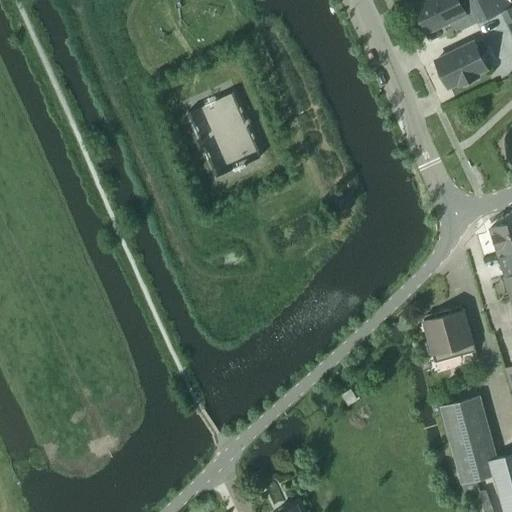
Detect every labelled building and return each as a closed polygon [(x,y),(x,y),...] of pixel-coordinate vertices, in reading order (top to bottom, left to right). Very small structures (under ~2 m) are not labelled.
[(465,28),(500,11),(511,5),(511,0),(420,0),(411,4),(415,12),(411,14),(418,28),(422,26),(426,34),(460,18),(465,28)] [(511,5),(500,11),(511,36),(511,5)] [(488,48),(483,38),(475,42),(436,60),(449,86),(459,81),(460,84),(478,75),(477,73),(487,68),(480,53),(487,48),(487,49),(488,48)] [(511,221),(490,228),(498,255),(511,251),(511,221)] [(511,251),(498,255),(505,276),(511,273),(511,251)] [(464,309),(461,306),(454,308),(452,312),(437,317),(434,313),(427,315),(425,320),(424,320),(430,342),(428,342),(430,353),(433,352),(436,362),(477,351),(465,309),(464,309)] [(341,393),(348,403),(356,397),(350,387),(341,393)] [(480,396),(440,406),(461,484),(476,480),(493,475),(504,511),(511,511),(511,453),(497,458),(480,396)] [(476,480),(461,484),(466,498),(469,497),(472,506),(474,511),(489,511),(486,501),(482,490),(480,490),(476,480)]
